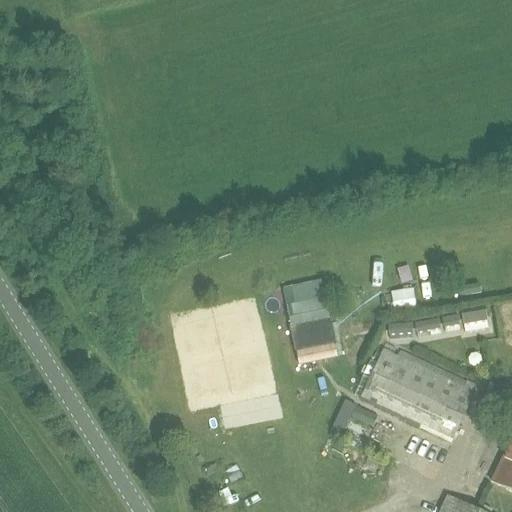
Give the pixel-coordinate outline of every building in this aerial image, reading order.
[(291,330),(329,322),(325,302),(287,310),(291,330)] [(207,409),(279,393),(262,315),(189,331),(207,409)] [(299,366),(337,358),(329,322),(291,330),(299,366)] [(451,443),(474,393),(383,350),(359,399),(451,443)] [(511,493),(511,441),(492,483),(511,493)] [(477,511),(448,498),(441,511),(477,511)]
